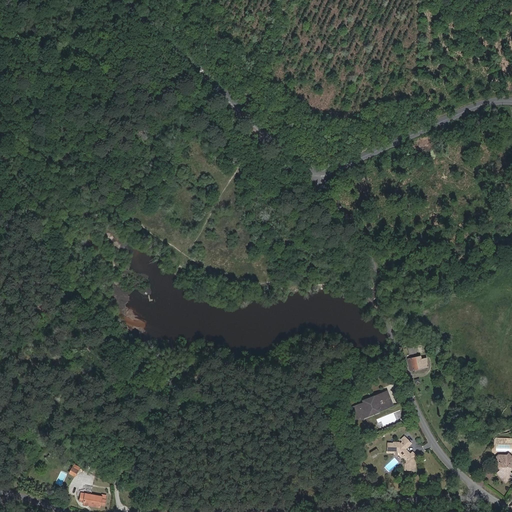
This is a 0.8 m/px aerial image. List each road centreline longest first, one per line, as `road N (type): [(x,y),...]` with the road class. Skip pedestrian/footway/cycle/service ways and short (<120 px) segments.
road 1 (unclassified): [(484,496),(438,454),(397,354),(367,243),(316,172)]
road 2 (unclassified): [(484,496),(219,511)]
road 3 (tertiary): [(316,172),(125,0)]
road 4 (tertiary): [(511,102),(473,107),(333,172),(316,172)]
